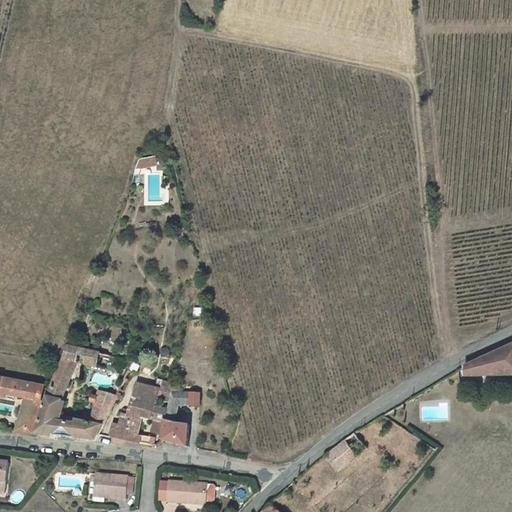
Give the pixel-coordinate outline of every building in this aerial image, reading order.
[(142,160),(139,170),(160,165),(158,156),(142,160)] [(56,420),(84,347),(71,343),(39,431),(96,441),(118,394),(101,392),(99,398),(93,396),(91,403),(96,405),(89,422),(73,420),(72,424),(56,420)] [(511,344),(466,366),(467,379),(511,374),(511,344)] [(111,355),(90,349),(86,363),(108,368),(111,355)] [(169,408),(174,383),(175,380),(159,376),(157,385),(138,380),(134,400),(169,408)] [(0,379),(0,396),(23,399),(18,432),(33,433),(50,384),(0,379)] [(210,394),(174,383),(169,408),(165,421),(159,441),(187,447),(193,422),(178,418),(184,398),(208,404),(210,394)] [(169,408),(134,400),(132,408),(126,406),(122,423),(113,421),(111,435),(151,444),(153,436),(136,432),(137,415),(165,421),(169,408)] [(355,434),(326,457),(339,472),(367,450),(355,434)] [(0,486),(9,487),(11,461),(0,459),(0,486)] [(129,481),(129,476),(96,473),(94,501),(106,502),(106,496),(128,498),(128,492),(134,493),(135,482),(129,481)] [(163,481),(161,502),(186,503),(186,500),(199,501),(206,501),(208,499),(209,486),(207,484),(200,483),(163,481)]
